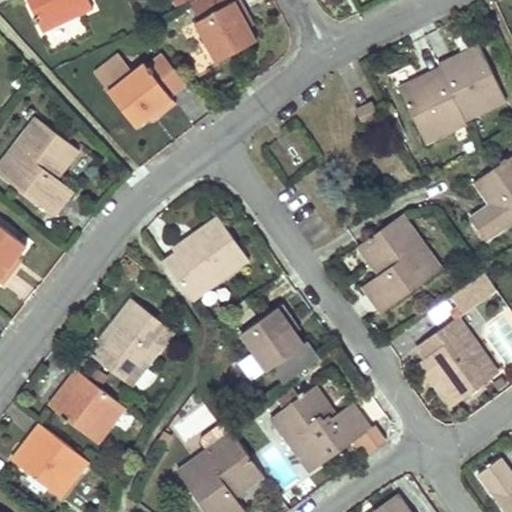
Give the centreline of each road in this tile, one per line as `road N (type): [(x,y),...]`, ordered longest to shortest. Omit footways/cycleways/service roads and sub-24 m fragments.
road 1 (residential): [(217,141),(435,445)]
road 2 (residential): [(217,141),(121,216),(0,374)]
road 3 (residential): [(329,54),(217,141)]
road 4 (residential): [(435,445),(398,460),(326,511)]
road 5 (residential): [(440,0),(329,54)]
